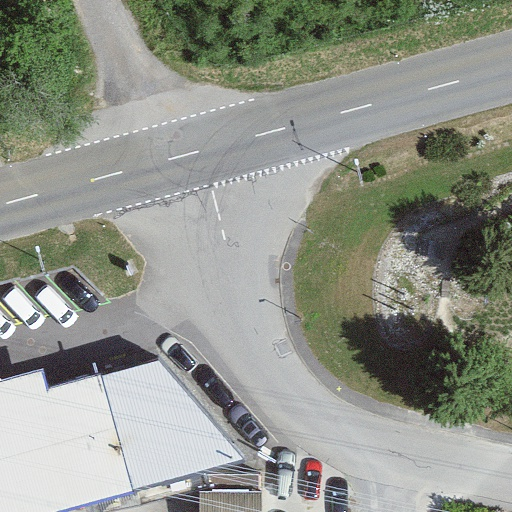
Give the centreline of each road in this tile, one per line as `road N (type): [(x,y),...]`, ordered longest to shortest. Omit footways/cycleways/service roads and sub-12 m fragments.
road 1 (unclassified): [(199,150),(252,335),(288,392),(338,433),(461,479),(511,488)]
road 2 (tertiary): [(199,150),(511,66)]
road 3 (tertiary): [(0,204),(199,150)]
